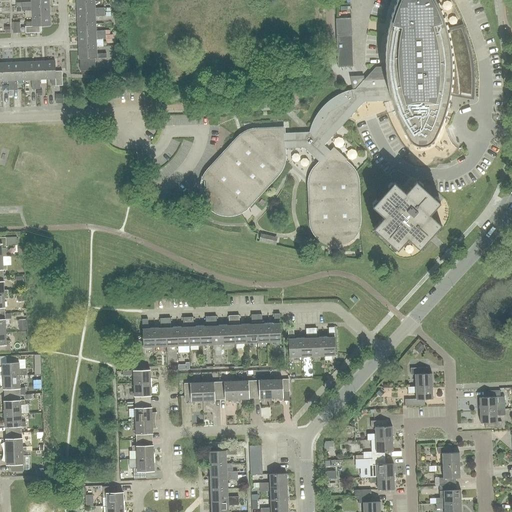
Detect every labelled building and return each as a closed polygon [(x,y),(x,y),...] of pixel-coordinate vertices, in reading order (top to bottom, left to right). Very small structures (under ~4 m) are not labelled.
[(389,26),(387,32),(387,37),(386,42),(385,48),(385,54),(385,60),(385,67),(386,71),(386,76),(387,80),(387,84),(388,88),(389,93),(389,97),(390,101),(395,113),(397,118),(399,122),(402,127),(404,132),(407,136),(410,141),(410,142),(411,142),(412,143),(413,144),(415,145),(416,145),(419,146),(421,146),(423,146),(427,145),(431,143),(435,138),(438,133),(442,122),(446,110),(446,109),(447,108),(447,106),(448,103),(448,101),(449,100),(449,97),(450,95),(450,92),(450,90),(451,88),(451,86),(460,87),(461,90),(463,92),(465,92),(468,91),(469,88),(473,89),(473,77),(472,65),(470,52),(466,39),(462,27),(447,31),(446,29),(446,27),(445,25),(444,20),(442,15),(440,11),(439,7),(437,4),(435,1),(435,0),(397,0),(396,3),(394,8),(392,13),(390,19),(389,26)] [(76,2),(77,13),(104,11),(104,8),(95,9),(94,1),(76,2)] [(49,6),(22,7),(22,12),(31,11),(31,17),(50,15),(49,6)] [(77,13),(77,24),(95,23),(95,17),(104,17),(104,11),(77,13)] [(50,15),(31,17),(31,22),(26,22),(26,26),(25,26),(25,34),(40,33),(40,26),(50,26),(50,15)] [(351,18),(338,19),(336,19),(336,36),(352,35),(351,18)] [(77,24),(78,37),(105,36),(105,31),(96,32),(95,23),(77,24)] [(353,50),(352,35),(336,36),(337,51),(353,50)] [(78,37),(78,48),(96,47),(96,40),(105,40),(105,39),(105,36),(78,37)] [(96,47),(78,48),(79,60),(80,71),(95,70),(95,59),(106,59),(106,54),(97,54),(96,47)] [(353,67),(353,50),(337,51),(338,67),(353,67)] [(47,80),(46,61),(34,62),(36,90),(40,89),(39,80),(47,80)] [(54,61),(46,61),(47,80),(51,80),(51,86),(55,86),(63,86),(62,71),(55,71),(54,61)] [(25,81),(24,62),(12,63),(13,91),(17,90),(17,81),(25,81)] [(34,62),(24,62),(25,81),(31,81),(32,90),(36,90),(34,62)] [(12,63),(2,63),(3,82),(8,82),(8,91),(13,91),(12,63)] [(311,126),(310,129),(309,132),(284,133),(283,128),(263,129),(263,134),(248,135),(247,132),(245,133),(243,133),(242,134),(240,136),(239,137),(238,138),(208,170),(207,171),(206,173),(205,175),(204,176),(203,178),(203,180),(206,181),(206,189),(201,189),(201,191),(201,193),(202,195),(202,197),(203,199),(204,200),(205,202),(206,204),(207,206),(209,207),(210,208),(212,210),(213,211),(215,212),(217,213),(219,214),(220,214),(222,215),(224,215),(226,215),(228,215),(230,215),(232,215),(234,215),(236,214),(238,213),(240,213),(242,212),(244,211),(245,209),(247,208),(248,207),(277,175),(278,174),(280,172),(281,171),(281,169),(282,167),(283,166),(283,164),(284,162),(284,161),(284,159),(284,157),(284,149),(304,148),(320,162),(314,169),(313,170),(312,171),(311,172),(311,174),(310,176),(309,178),(309,180),(309,181),(309,183),(309,185),(310,221),(310,223),(310,225),(311,227),(311,228),(312,230),(313,232),(314,234),(315,235),(316,237),(318,238),(316,239),(318,241),(319,242),(321,243),(323,244),(325,245),(327,245),(328,246),(330,246),(333,246),(335,246),(337,246),(339,246),(341,246),(343,245),(344,245),(346,244),(348,243),(350,242),(351,240),(353,239),(354,238),(356,236),(357,234),(358,233),(359,231),(360,229),(358,228),(358,226),(359,225),(359,223),(359,221),(359,219),(358,183),(358,181),(357,180),(357,178),(357,176),(356,175),(355,173),(354,174),(343,163),(347,160),(333,147),(330,151),(324,145),(341,126),(348,119),(364,102),(390,101),(389,97),(389,93),(388,88),(387,84),(387,80),(362,81),(362,82),(355,90),(353,90),(350,91),(348,91),(345,92),(342,93),(340,94),(338,96),(335,97),(332,99),(330,100),(328,102),(325,104),(323,106),(321,109),(319,111),(318,113),(316,116),(315,118),(313,121),(312,124),(311,126)] [(425,236),(429,232),(431,234),(439,226),(440,226),(441,225),(430,214),(440,203),(439,201),(438,202),(417,183),(418,182),(416,181),(406,192),(394,182),(393,183),(394,184),(374,205),(372,206),(384,217),(373,228),(375,229),(396,248),(396,249),(397,250),(408,238),(419,249),(421,247),(420,247),(427,238),(425,236)] [(0,257),(1,257),(5,257),(4,245),(16,244),(16,237),(0,238),(0,257)] [(0,332),(5,333),(4,324),(7,324),(8,324),(8,319),(4,319),(4,314),(0,314),(0,332)] [(274,324),(268,324),(269,342),(280,342),(279,314),(274,314),(274,324)] [(251,325),(245,325),(246,343),(257,343),(256,315),(251,315),(251,325)] [(261,315),(256,315),(257,343),(269,342),(268,324),(262,324),(261,315)] [(216,316),(210,317),(211,345),(223,344),(222,326),(216,326),(216,316)] [(228,325),(222,326),(223,344),(234,344),(233,316),(228,316),(228,325)] [(239,316),(233,316),(234,344),(246,343),(245,325),(239,325),(239,316)] [(193,317),(187,318),(188,345),(200,345),(199,327),(193,327),(193,317)] [(211,345),(210,317),(205,317),(205,326),(199,327),(200,345),(211,345)] [(160,328),(153,328),(154,347),(166,346),(164,318),(160,319),(160,328)] [(170,318),(164,318),(166,346),(177,346),(176,327),(170,328),(170,318)] [(183,327),(176,327),(177,346),(188,345),(187,318),(182,318),(183,327)] [(147,319),(141,319),(143,347),(154,347),(153,328),(148,329),(147,319)] [(323,356),(322,338),(316,338),(316,328),(310,329),(311,357),(323,356)] [(335,356),(335,353),(334,328),(329,328),(329,338),(322,338),(323,356),(335,356)] [(300,357),(299,339),(293,339),(293,329),(287,329),(288,357),(300,357)] [(311,357),(310,329),(305,329),(306,338),(299,339),(300,357),(311,357)] [(5,341),(5,333),(0,332),(0,352),(9,352),(9,341),(8,341),(5,341)] [(420,343),(414,349),(419,353),(424,347),(420,343)] [(0,376),(22,376),(26,376),(26,369),(18,369),(18,363),(5,363),(1,363),(2,369),(0,369),(0,376)] [(415,387),(432,386),(432,373),(427,374),(427,367),(410,368),(410,375),(414,375),(415,387)] [(134,384),(150,383),(149,370),(122,371),(123,376),(134,375),(134,384)] [(5,390),(5,396),(19,395),(19,380),(22,380),(23,380),(22,376),(0,376),(0,384),(2,384),(3,390),(5,390)] [(288,379),(270,380),(271,398),(278,398),(278,401),(283,401),(283,398),(282,392),(289,392),(288,379)] [(41,380),(33,380),(33,389),(42,389),(41,380)] [(253,381),(254,396),(259,396),(259,399),(259,401),(263,401),(263,398),(271,398),(270,380),(253,381)] [(253,381),(236,382),(237,402),(241,402),(241,399),(249,399),(249,396),(254,396),(253,381)] [(219,382),(202,383),(202,401),(210,401),(210,404),(214,403),(214,400),(214,398),(219,397),(219,382)] [(237,402),(236,382),(219,382),(219,397),(224,397),(224,400),(233,400),(233,403),(237,402)] [(134,403),(148,402),(148,397),(151,397),(150,383),(134,384),(134,392),(130,392),(130,397),(134,397),(134,403)] [(202,401),(202,383),(184,384),(184,396),(190,396),(190,401),(191,404),(195,404),(195,401),(202,401)] [(432,386),(415,387),(408,387),(408,393),(415,393),(415,399),(405,399),(405,406),(425,406),(424,399),(433,399),(432,386)] [(380,388),(376,394),(380,397),(384,392),(380,388)] [(480,411),(504,410),(504,403),(495,404),(495,398),(500,398),(499,391),(487,391),(487,398),(478,398),(479,398),(480,411)] [(3,401),(4,415),(20,414),(20,405),(23,405),(24,405),(23,400),(20,401),(19,395),(5,396),(5,401),(3,401)] [(131,422),(155,421),(155,419),(155,417),(156,415),(156,414),(156,413),(155,414),(151,414),(151,409),(149,409),(148,402),(134,403),(135,417),(131,417),(131,422)] [(504,410),(480,411),(480,423),(479,423),(480,423),(484,423),(485,429),(501,429),(501,422),(496,422),(496,416),(504,416),(504,410)] [(7,433),(21,433),(21,427),(25,427),(24,422),(21,422),(20,414),(4,415),(4,428),(6,428),(7,433)] [(136,441),(150,440),(150,435),(152,435),(152,430),(156,429),(156,430),(157,430),(156,428),(156,427),(155,425),(155,424),(155,422),(155,421),(131,422),(132,426),(136,426),(136,441)] [(371,440),(392,439),(391,427),(387,427),(387,421),(370,421),(370,428),(374,428),(374,434),(367,435),(367,440),(371,440)] [(2,451),(2,453),(26,452),(26,447),(25,447),(22,448),(21,433),(7,433),(7,439),(4,439),(5,445),(1,445),(0,444),(0,445),(1,446),(1,448),(2,449),(2,451)] [(392,439),(371,440),(371,453),(363,453),(363,459),(368,459),(384,458),(384,452),(393,452),(392,439)] [(137,459),(153,459),(152,446),(150,446),(150,440),(136,441),(136,446),(132,446),(132,451),(136,451),(137,459)] [(334,441),(325,442),(325,450),(330,450),(330,447),(334,447),(334,441)] [(442,466),(459,466),(459,453),(451,453),(450,447),(437,448),(438,454),(441,454),(442,466)] [(209,451),(210,464),(226,463),(226,455),(236,455),(236,450),(209,451)] [(1,459),(1,461),(2,460),(6,460),(6,466),(10,465),(10,472),(23,471),(22,456),(25,456),(26,456),(26,452),(2,453),(2,454),(2,456),(2,458),(1,459)] [(384,458),(368,459),(369,478),(393,477),(392,464),(393,464),(384,464),(384,458)] [(146,472),(153,472),(153,459),(137,459),(137,468),(133,468),(134,479),(146,478),(146,472)] [(210,464),(210,477),(237,475),(237,472),(227,472),(226,463),(210,464)] [(439,485),(456,485),(455,478),(459,478),(459,466),(442,466),(443,478),(439,478),(439,485)] [(286,474),(277,474),(269,474),(269,483),(259,484),(259,487),(286,486),(286,474)] [(211,489),(227,489),(227,480),(237,479),(237,475),(210,477),(211,489)] [(393,477),(369,478),(369,483),(377,483),(377,489),(377,490),(394,489),(393,489),(393,477)] [(436,498),(436,504),(461,503),(460,490),(456,490),(456,485),(439,485),(439,491),(443,491),(443,498),(436,498)] [(103,498),(107,498),(107,506),(123,506),(123,492),(115,492),(115,486),(102,487),(103,498)] [(270,491),(270,499),(287,499),(286,486),(259,487),(259,492),(270,491)] [(211,489),(211,502),(238,501),(238,496),(228,497),(227,489),(211,489)] [(363,511),(380,511),(380,502),(371,502),(371,496),(358,497),(359,504),(363,503),(363,511)] [(260,511),(272,511),(287,511),(287,499),(270,499),(270,508),(260,509),(260,511)] [(211,511),(228,511),(228,505),(238,505),(238,501),(211,502),(211,511)] [(461,511),(461,503),(436,504),(436,509),(445,509),(444,511),(461,511)]
